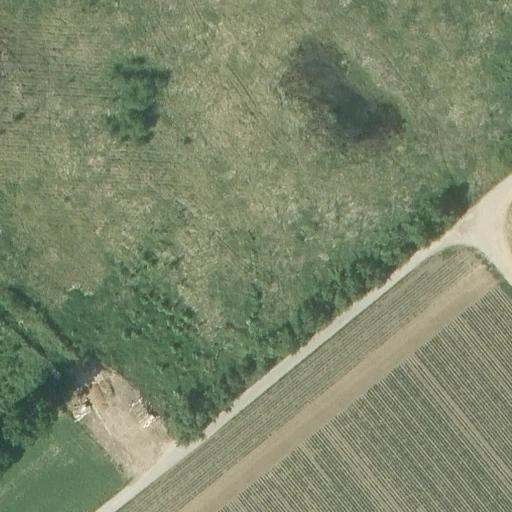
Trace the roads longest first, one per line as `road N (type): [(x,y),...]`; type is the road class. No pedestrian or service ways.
road 1 (track): [(466,216),(102,511)]
road 2 (track): [(511,180),(466,216),(511,272)]
